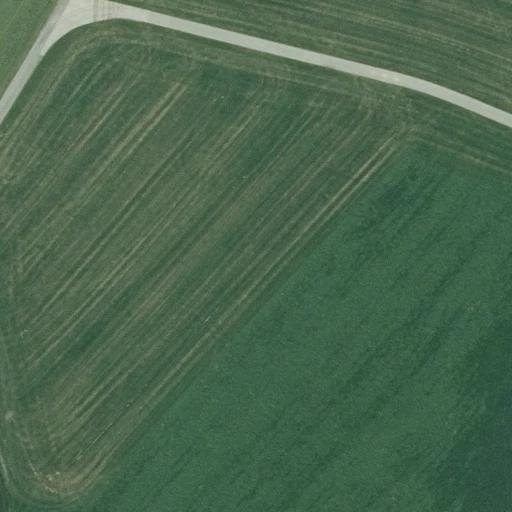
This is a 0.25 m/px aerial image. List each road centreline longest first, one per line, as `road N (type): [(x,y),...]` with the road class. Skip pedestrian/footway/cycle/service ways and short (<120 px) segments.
road 1 (unclassified): [(511,123),(424,87),(117,11),(63,8)]
road 2 (unclassified): [(0,113),(63,8)]
